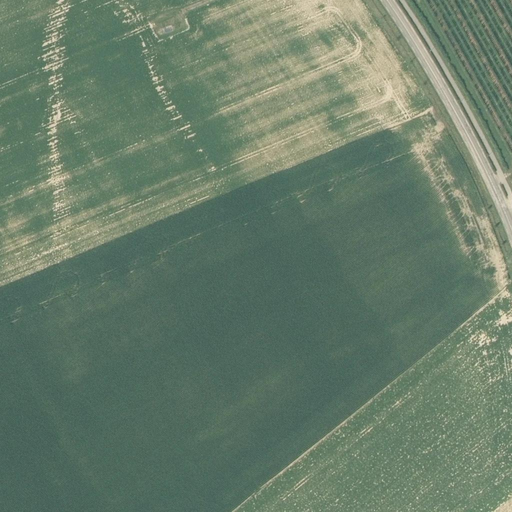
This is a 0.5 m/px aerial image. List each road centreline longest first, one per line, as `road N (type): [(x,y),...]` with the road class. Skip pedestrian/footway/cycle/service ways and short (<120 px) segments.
road 1 (tertiary): [(511,229),(387,0)]
road 2 (track): [(0,89),(210,0)]
